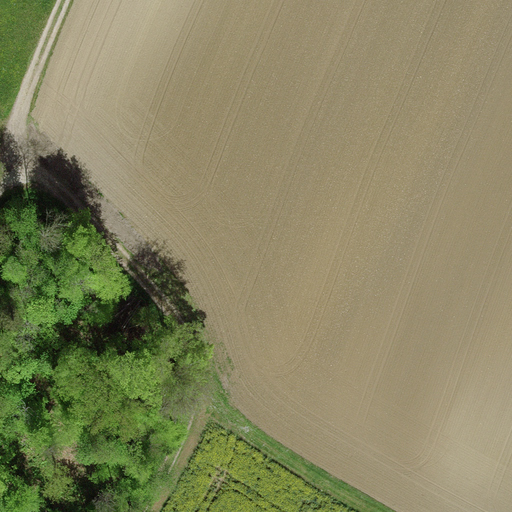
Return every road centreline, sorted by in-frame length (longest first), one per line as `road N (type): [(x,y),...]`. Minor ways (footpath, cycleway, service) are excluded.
road 1 (track): [(18,113),(17,134),(140,274),(196,354),(195,388),(159,511)]
road 2 (track): [(67,0),(18,113)]
